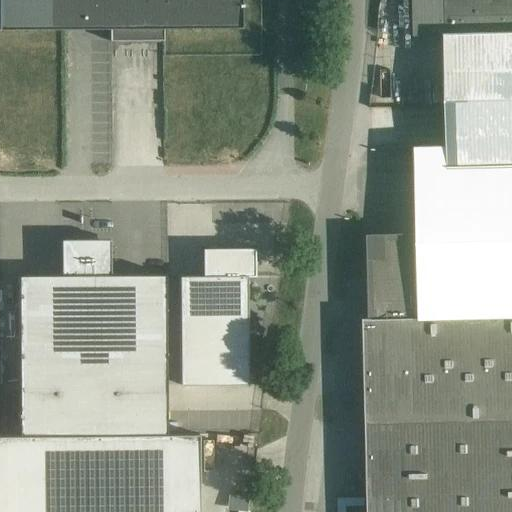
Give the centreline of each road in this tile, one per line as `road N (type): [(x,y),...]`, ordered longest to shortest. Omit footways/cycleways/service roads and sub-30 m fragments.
road 1 (unclassified): [(0,191),(335,186)]
road 2 (unclassified): [(290,511),(335,186)]
road 3 (unclassified): [(335,186),(351,0)]
